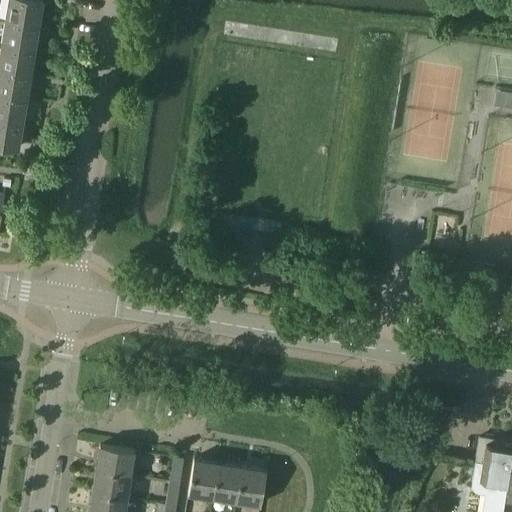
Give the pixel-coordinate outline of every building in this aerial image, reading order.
[(7,0),(4,19),(38,24),(42,0),(40,0),(7,0)] [(0,43),(34,49),(38,24),(4,19),(0,43)] [(0,45),(0,68),(30,73),(34,49),(0,43),(0,45)] [(0,93),(26,98),(30,73),(0,68),(0,93)] [(26,98),(0,93),(0,118),(22,122),(26,98)] [(22,122),(0,118),(0,144),(18,147),(22,122)] [(475,461),(471,483),(471,484),(471,485),(471,487),(473,489),(474,491),(475,492),(477,493),(483,494),(480,511),(501,511),(506,484),(511,446),(511,442),(479,437),(475,461)] [(96,468),(131,473),(135,449),(100,443),(96,468)] [(506,484),(503,501),(511,503),(511,447),(506,484)] [(173,456),(169,480),(179,482),(183,458),(173,456)] [(212,497),(218,462),(193,459),(188,493),(212,497)] [(236,501),(241,466),(218,462),(212,497),(236,501)] [(241,466),(236,501),(260,505),(266,470),(241,466)] [(131,473),(96,468),(92,491),(127,497),(131,473)] [(169,480),(165,504),(175,505),(179,482),(169,480)] [(124,511),(127,497),(92,491),(88,511),(124,511)]
